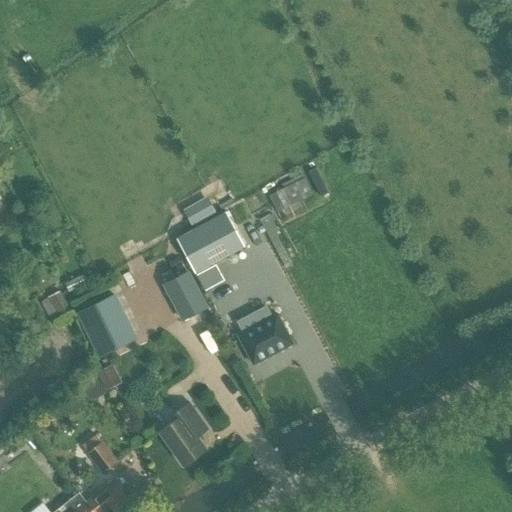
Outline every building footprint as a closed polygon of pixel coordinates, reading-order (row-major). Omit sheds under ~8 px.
[(284,189),(268,196),(277,212),(302,199),(312,194),(304,178),(302,175),(282,185),(284,189)] [(225,213),(177,239),(195,273),(243,247),(225,213)] [(164,285),(183,320),(206,308),(187,272),(164,285)] [(61,291),(44,299),(51,312),(68,304),(61,291)] [(114,295),(78,313),(99,356),(135,338),(114,295)] [(243,332),(238,335),(253,364),(292,344),(276,314),(270,317),(266,308),(238,322),(243,332)] [(112,365),(102,371),(110,385),(121,380),(112,365)] [(206,430),(203,425),(187,404),(174,414),(177,419),(160,431),(183,465),(204,450),(196,437),(206,430)] [(99,433),(83,444),(104,472),(120,460),(99,433)] [(94,511),(122,511),(134,503),(116,478),(86,502),(94,511)] [(78,493),(54,511),(94,511),(86,502),(78,493)]
